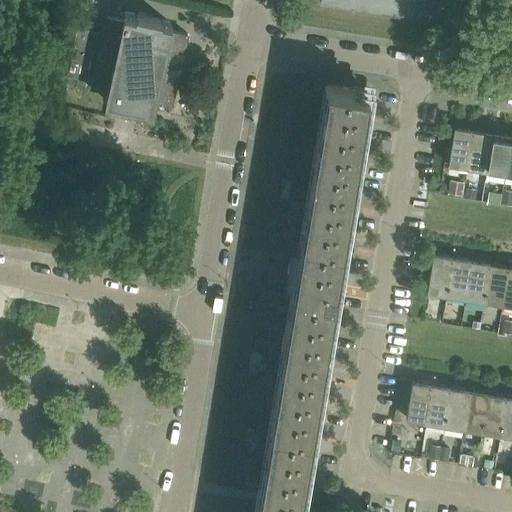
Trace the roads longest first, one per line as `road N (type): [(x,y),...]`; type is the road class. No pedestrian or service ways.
road 1 (residential): [(511,503),(353,477),(418,72)]
road 2 (residential): [(202,312),(248,40)]
road 3 (residential): [(202,312),(0,269)]
road 4 (residential): [(171,511),(202,312)]
road 5 (residential): [(418,72),(248,40)]
